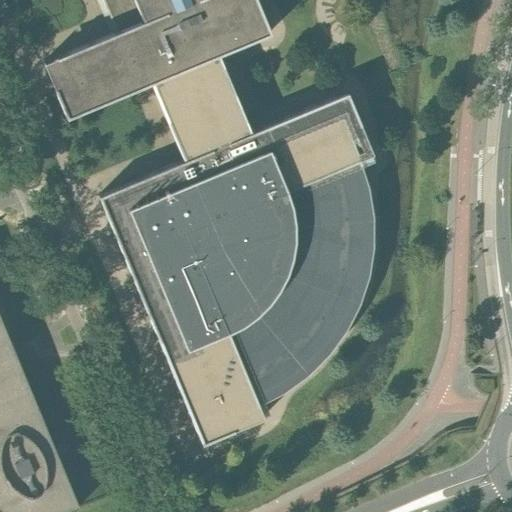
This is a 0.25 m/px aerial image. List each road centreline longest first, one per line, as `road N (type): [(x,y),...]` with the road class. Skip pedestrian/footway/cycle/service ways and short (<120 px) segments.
road 1 (unclassified): [(153,511),(0,140)]
road 2 (secondary): [(511,88),(501,196),(511,306)]
